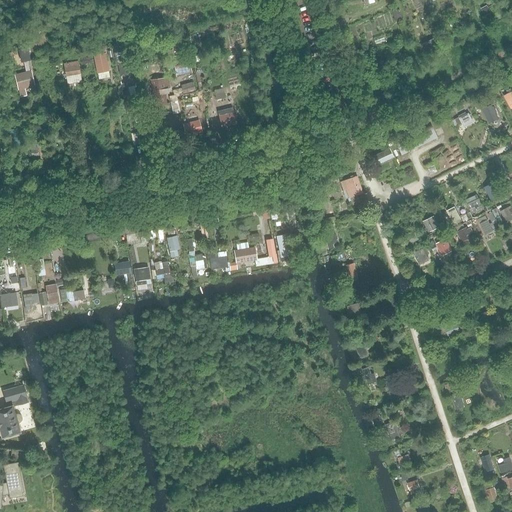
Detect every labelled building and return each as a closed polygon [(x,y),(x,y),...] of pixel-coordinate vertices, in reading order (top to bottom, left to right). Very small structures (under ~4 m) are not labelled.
[(482,11),(485,16),(491,13),(488,8),(482,11)] [(399,10),(392,12),(395,22),(402,19),(399,10)] [(424,45),(427,50),(437,45),(434,39),(424,45)] [(27,48),(18,50),(21,63),(23,62),(28,61),(30,61),(27,48)] [(122,51),(114,52),(116,65),(117,65),(119,75),(129,73),(127,63),(125,63),(122,51)] [(107,53),(96,55),(99,72),(110,70),(107,53)] [(188,54),(172,57),(176,77),(192,74),(188,54)] [(25,72),(14,75),(18,87),(18,90),(19,90),(20,96),(27,95),(25,88),(35,86),(31,70),(30,71),(28,61),(23,62),(25,72)] [(66,77),(81,74),(78,61),(64,64),(66,77)] [(0,93),(5,92),(6,96),(12,95),(11,89),(18,87),(14,75),(13,72),(1,74),(0,74),(0,93)] [(168,77),(150,80),(154,107),(167,105),(165,90),(170,89),(168,77)] [(193,83),(181,86),(183,94),(195,91),(193,83)] [(225,90),(215,93),(217,99),(226,96),(225,90)] [(176,96),(169,97),(173,114),(180,113),(176,96)] [(491,104),(482,109),(488,120),(497,116),(495,113),(497,112),(494,106),(493,107),(491,104)] [(222,128),(237,124),(233,108),(218,111),(217,111),(222,128)] [(459,117),(455,120),(458,126),(462,124),(464,128),(473,123),(468,113),(466,114),(465,112),(458,116),(459,117)] [(203,132),(200,120),(183,125),(186,136),(203,132)] [(401,156),(437,138),(433,129),(397,147),(401,156)] [(376,167),(394,158),(389,148),(371,157),(376,167)] [(356,196),(363,194),(356,176),(340,182),(346,202),(350,200),(352,206),(359,203),(356,196)] [(495,184),(485,189),(491,200),(500,195),(495,184)] [(480,199),(468,205),(471,213),(476,211),(477,213),(482,210),(481,208),(483,207),(480,199)] [(511,205),(500,211),(505,220),(511,216),(511,214),(511,213),(511,205)] [(454,207),(446,211),(453,223),(460,219),(454,207)] [(320,226),(335,223),(334,217),(318,221),(320,226)] [(434,217),(423,222),(428,232),(439,227),(434,217)] [(480,223),(480,224),(485,235),(495,229),(492,223),(489,224),(487,220),(480,223)] [(467,227),(457,232),(462,242),(470,238),(468,235),(473,232),(471,228),(468,229),(467,227)] [(403,239),(406,245),(419,239),(415,233),(403,239)] [(336,234),(324,237),(325,238),(328,250),(333,248),(332,245),(338,243),(336,234)] [(170,252),(171,252),(172,258),(179,256),(177,250),(180,250),(177,235),(166,238),(170,252)] [(290,255),(286,238),(285,235),(277,237),(276,237),(281,259),(290,257),(290,255)] [(303,237),(295,238),(296,245),(304,244),(303,237)] [(202,254),(195,256),(192,239),(187,240),(190,252),(189,255),(188,255),(193,279),(198,278),(196,271),(204,269),(202,254)] [(446,239),(436,244),(442,256),(452,251),(446,239)] [(267,241),(266,241),(269,255),(275,253),(273,240),(267,241)] [(253,249),(249,250),(248,243),(237,245),(238,252),(236,252),(235,252),(237,263),(255,260),(253,249)] [(425,248),(414,253),(418,262),(427,258),(426,255),(428,254),(425,248)] [(212,270),(226,268),(227,272),(230,271),(229,263),(228,263),(227,257),(226,252),(210,254),(210,259),(209,259),(211,270),(212,270)] [(275,253),(269,255),(268,257),(256,260),(257,267),(278,263),(277,253),(276,253),(275,253)] [(43,259),(37,260),(39,276),(45,275),(43,259)] [(172,275),(170,276),(167,261),(161,262),(162,268),(155,270),(154,270),(155,276),(156,276),(163,275),(164,279),(164,283),(173,282),(172,278),(173,277),(172,275)] [(128,263),(115,265),(116,275),(126,274),(127,279),(131,278),(128,263)] [(345,266),(348,278),(351,277),(352,280),(358,279),(353,263),(345,266)] [(149,267),(134,269),(135,282),(136,282),(136,286),(151,284),(150,280),(149,267)] [(47,292),(49,304),(49,305),(60,303),(56,284),(46,286),(45,286),(47,292)] [(71,289),(61,291),(62,299),(70,298),(71,300),(73,300),(71,289)] [(49,304),(47,292),(40,293),(39,293),(41,306),(42,306),(49,304)] [(15,293),(2,295),(3,307),(17,305),(15,293)] [(358,303),(346,306),(350,319),(361,315),(358,303)] [(485,319),(482,320),(484,327),(496,323),(494,316),(492,317),(491,317),(490,311),(483,313),(485,319)] [(456,322),(445,326),(448,336),(460,331),(456,322)] [(354,341),(348,344),(350,349),(355,347),(359,359),(360,359),(367,356),(363,344),(356,347),(354,341)] [(369,367),(363,369),(368,384),(377,381),(374,373),(372,374),(371,374),(369,367)] [(0,433),(1,438),(2,438),(20,433),(20,432),(20,431),(19,431),(17,423),(19,422),(21,421),(22,418),(21,416),(19,414),(17,414),(15,415),(12,406),(13,406),(12,406),(27,402),(23,385),(3,391),(6,403),(7,403),(8,407),(0,408),(0,433)] [(460,393),(452,396),(456,409),(464,407),(460,393)] [(395,422),(386,425),(391,440),(400,437),(395,422)] [(408,455),(398,459),(401,466),(411,462),(408,455)] [(494,469),(489,455),(480,458),(485,472),(494,469)] [(499,465),(498,466),(501,473),(511,468),(511,465),(509,458),(503,460),(505,463),(499,465)] [(0,508),(1,509),(2,494),(8,493),(9,496),(9,495),(22,492),(16,463),(17,463),(17,462),(3,465),(6,484),(3,485),(3,484),(2,483),(2,482),(1,482),(0,482),(0,508)] [(503,478),(501,479),(505,487),(506,487),(510,485),(511,489),(511,488),(511,477),(507,479),(507,477),(503,478)] [(408,483),(407,483),(411,496),(421,492),(417,480),(408,483)] [(494,488),(486,490),(489,499),(497,496),(494,488)]
